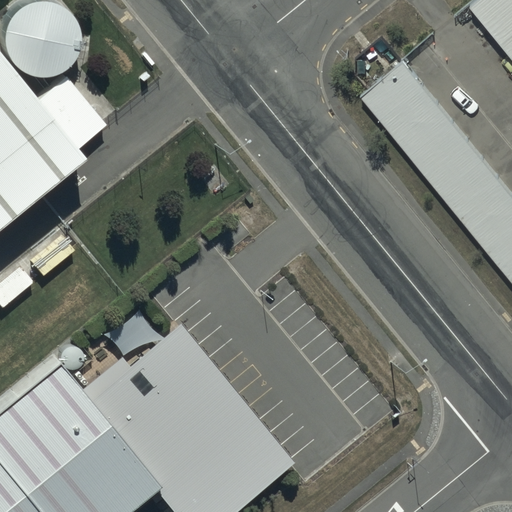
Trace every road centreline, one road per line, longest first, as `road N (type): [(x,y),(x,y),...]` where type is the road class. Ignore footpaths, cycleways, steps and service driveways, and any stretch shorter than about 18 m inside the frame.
road 1 (tertiary): [(230,45),(336,190),(511,404)]
road 2 (residential): [(414,511),(511,431)]
